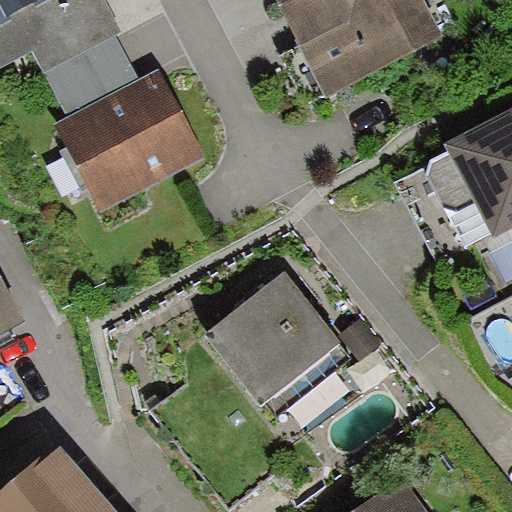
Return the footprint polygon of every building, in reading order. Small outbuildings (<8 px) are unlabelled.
[(0,0),(0,29),(55,0),(0,0)] [(105,0),(55,0),(0,29),(0,72),(34,54),(46,77),(116,39),(124,35),(105,0)] [(274,0),(282,16),(314,0),(274,0)] [(418,0),(314,0),(282,16),(330,110),(445,50),(418,0)] [(116,39),(46,77),(68,118),(138,81),(116,39)] [(138,81),(68,118),(55,125),(103,217),(207,163),(158,71),(138,81)] [(511,116),(444,152),(494,246),(511,236),(511,116)] [(341,351),(286,279),(207,339),(263,411),(341,351)] [(0,344),(27,329),(0,282),(0,344)] [(378,349),(357,319),(337,332),(359,363),(378,349)] [(108,511),(59,455),(0,506),(0,511),(108,511)] [(426,511),(403,481),(360,511),(426,511)]
